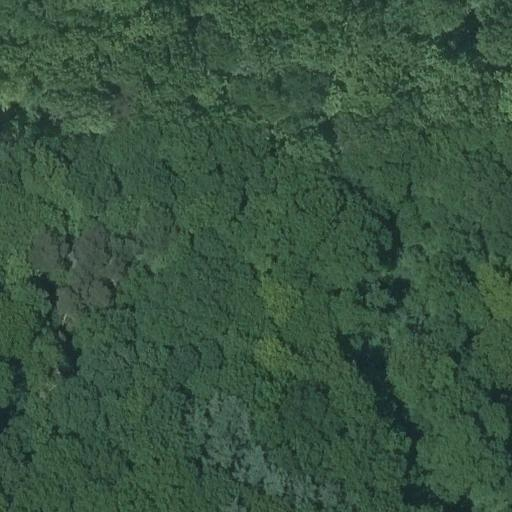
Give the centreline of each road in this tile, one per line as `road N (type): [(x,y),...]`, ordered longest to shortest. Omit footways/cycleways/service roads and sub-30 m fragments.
road 1 (track): [(511,60),(452,78),(415,100),(391,133),(376,186),(386,340),(449,511)]
road 2 (track): [(379,291),(0,470)]
road 3 (track): [(134,0),(166,43),(183,123),(216,194),(244,231),(299,258),(375,260)]
road 4 (track): [(511,486),(472,416),(450,306),(469,267),(511,221)]
